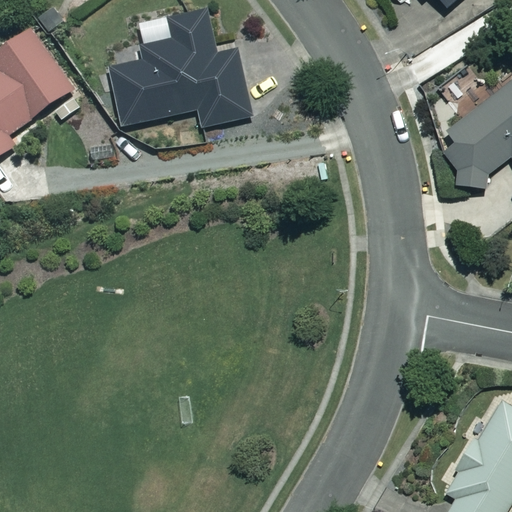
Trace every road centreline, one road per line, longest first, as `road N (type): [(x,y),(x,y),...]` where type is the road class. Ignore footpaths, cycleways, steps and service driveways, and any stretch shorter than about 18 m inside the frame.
road 1 (residential): [(396,310),(383,148),(368,96),(308,0)]
road 2 (residential): [(316,511),(370,410),(396,310)]
